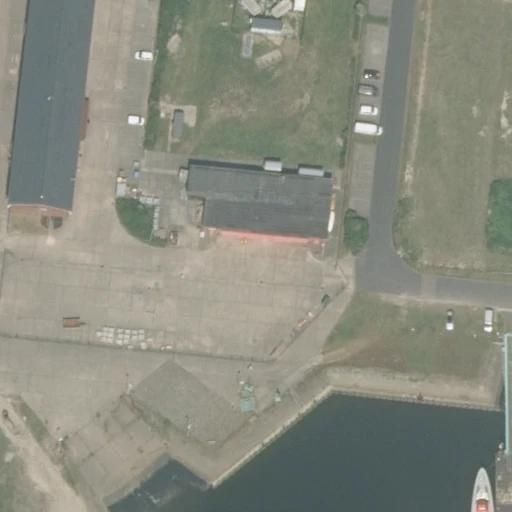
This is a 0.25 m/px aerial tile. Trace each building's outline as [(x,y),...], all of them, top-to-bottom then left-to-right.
[(97,0),(35,0),(32,33),(20,146),(12,214),(75,222),(97,0)] [(259,27),(259,18),(238,18),(238,27),(259,27)] [(256,55),(258,32),(247,32),(245,55),(256,55)] [(278,39),(265,38),(265,49),(278,50),(278,39)] [(336,185),(189,172),(186,205),(207,206),(205,233),(331,245),(336,185)]
